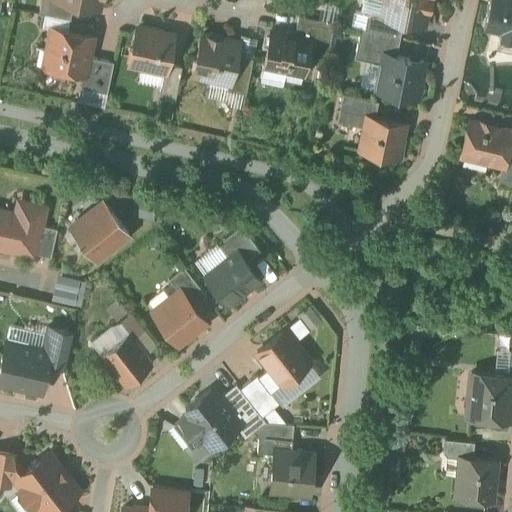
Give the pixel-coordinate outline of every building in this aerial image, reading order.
[(69,18),(73,1),(67,0),(38,0),(37,10),(69,18)] [(427,31),(433,0),(377,0),(373,20),(427,31)] [(511,0),(489,0),(484,26),(502,30),(500,39),(511,41),(511,0)] [(90,37),(49,27),(40,65),(82,74),(86,57),(90,37)] [(173,36),(134,27),(125,68),(163,77),(166,63),(173,36)] [(400,40),(359,31),(353,58),(384,64),(385,56),(396,58),(400,40)] [(268,32),(259,77),(302,86),(312,41),(268,32)] [(197,33),(188,78),(232,87),(241,42),(197,33)] [(396,58),(385,56),(384,64),(378,93),(415,100),(422,63),(396,58)] [(105,94),(112,63),(86,57),(82,74),(78,88),(105,94)] [(172,101),(180,66),(166,63),(163,77),(158,98),(172,101)] [(381,102),(341,94),(338,109),(365,114),(378,117),(381,102)] [(378,117),(365,114),(358,150),(399,159),(407,123),(378,117)] [(509,131),(465,121),(456,160),(501,170),(505,149),(509,131)] [(511,188),(511,150),(505,149),(501,170),(497,185),(511,188)] [(130,236),(100,197),(66,224),(96,262),(130,236)] [(19,214),(0,210),(0,252),(35,260),(38,252),(43,228),(48,207),(22,201),(19,214)] [(54,231),(43,228),(38,252),(49,255),(54,231)] [(238,241),(200,273),(225,309),(266,276),(238,241)] [(171,279),(177,287),(191,303),(202,294),(182,269),(171,279)] [(76,291),(54,286),(51,301),(73,305),(76,291)] [(191,303),(177,287),(148,310),(177,346),(206,322),(191,303)] [(283,325),(250,350),(279,387),(310,360),(283,325)] [(40,354),(2,347),(0,357),(0,387),(41,396),(47,367),(66,371),(73,334),(46,329),(40,354)] [(98,353),(123,385),(153,362),(128,330),(98,353)] [(511,351),(505,351),(502,374),(511,375),(510,389),(511,389),(511,351)] [(502,374),(468,371),(463,417),(507,422),(510,389),(511,375),(502,374)] [(181,415),(165,426),(191,464),(244,423),(212,381),(176,408),(181,415)] [(474,443),(443,440),(442,454),(458,456),(472,457),(474,443)] [(272,444),(267,492),(311,497),(316,449),(272,444)] [(12,451),(0,448),(0,484),(7,485),(9,477),(12,480),(26,468),(12,451)] [(48,452),(12,480),(36,511),(45,511),(76,489),(48,452)] [(472,457),(458,456),(454,496),(491,501),(496,460),(472,457)] [(148,510),(117,505),(115,511),(180,511),(183,493),(152,489),(148,510)]
